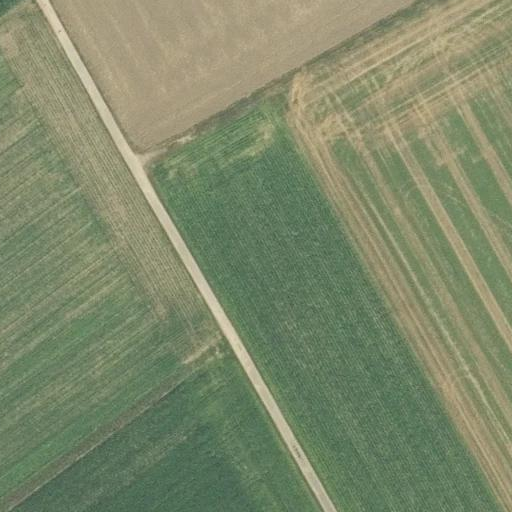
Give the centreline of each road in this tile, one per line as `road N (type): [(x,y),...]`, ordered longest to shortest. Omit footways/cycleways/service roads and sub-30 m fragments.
road 1 (track): [(335,511),(47,0)]
road 2 (track): [(148,176),(458,0)]
